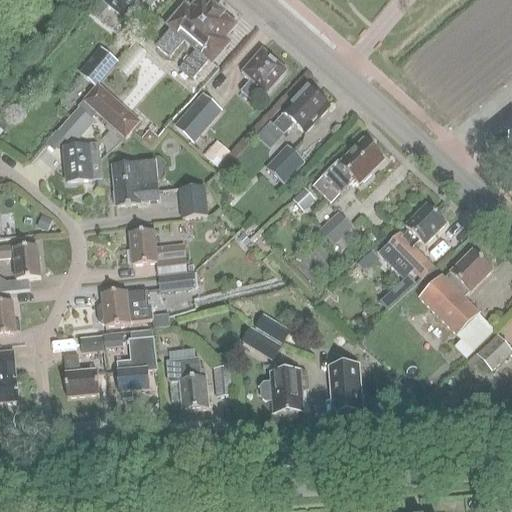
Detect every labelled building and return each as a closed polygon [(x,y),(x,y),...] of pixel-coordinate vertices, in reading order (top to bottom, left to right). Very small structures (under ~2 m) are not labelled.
[(143,5),(144,5),(147,0),(98,0),(98,1),(128,24),(143,5)] [(201,0),(190,13),(185,8),(168,28),(172,32),(156,50),(169,61),(184,43),(195,52),(179,70),(193,82),(209,63),(212,66),(229,46),(224,42),(235,28),(202,0),(201,0)] [(93,90),(113,64),(97,52),(77,78),(93,90)] [(285,75),(263,54),(242,78),(250,85),(241,95),(249,102),(260,90),(266,96),(285,75)] [(81,106),(107,127),(126,142),(142,123),(97,87),(81,106)] [(291,104),(294,107),(274,128),(283,137),(284,138),(294,127),(306,138),(330,111),(305,89),(291,104)] [(193,146),(222,114),(203,97),(175,130),(193,146)] [(4,111),(0,115),(0,135),(1,136),(14,120),(4,111)] [(511,120),(490,138),(492,140),(491,144),(496,149),(500,149),(508,159),(511,155),(511,120)] [(270,125),(257,139),(271,151),(283,137),(274,128),(270,125)] [(152,149),(159,140),(150,133),(143,142),(152,149)] [(217,144),(204,158),(218,170),(230,156),(217,144)] [(322,181),(340,198),(355,183),(358,187),(361,184),(363,186),(371,178),(369,176),(383,163),(364,144),(351,157),(350,156),(339,167),(338,165),(322,181)] [(100,183),(96,148),(64,151),(67,186),(100,183)] [(305,166),(287,149),(265,171),(266,172),(284,189),(303,169),(305,166)] [(159,203),(157,182),(155,164),(112,168),(116,210),(140,208),(139,205),(159,203)] [(338,200),(321,183),(315,189),(331,206),(338,200)] [(317,201),(307,189),(295,199),(306,211),(317,201)] [(180,193),(183,223),(208,220),(205,190),(180,193)] [(417,242),(424,249),(446,227),(428,208),(405,230),(409,234),(403,240),(400,237),(388,249),(416,278),(428,266),(411,248),(417,242)] [(357,238),(352,233),(337,217),(318,236),(333,251),(337,248),(342,253),(357,238)] [(40,221),(36,232),(46,236),(50,225),(40,221)] [(367,233),(363,237),(370,245),(375,240),(367,233)] [(187,276),(184,249),(156,252),(154,234),(129,237),(132,269),(157,267),(158,279),(187,276)] [(243,237),(238,242),(245,249),(250,244),(243,237)] [(0,262),(14,261),(16,284),(27,283),(40,282),(37,250),(14,252),(14,249),(0,250),(0,262)] [(442,279),(419,302),(473,355),(494,333),(479,318),(480,317),(462,300),(468,294),(470,296),(492,273),(473,254),(450,276),(451,277),(445,282),(442,279)] [(377,262),(369,255),(355,270),(362,277),(377,262)] [(187,278),(153,281),(154,294),(188,290),(187,278)] [(388,313),(417,288),(408,279),(402,285),(380,305),(388,313)] [(27,283),(16,284),(5,285),(6,296),(28,294),(27,283)] [(148,323),(145,296),(127,298),(126,295),(102,298),(103,309),(100,309),(97,312),(98,325),(102,329),(105,329),(105,330),(130,327),(130,325),(148,323)] [(0,338),(16,337),(13,305),(0,306),(0,338)] [(169,317),(152,319),(152,323),(153,332),(170,330),(169,317)] [(271,322),(263,335),(283,348),(291,334),(271,322)] [(250,330),(241,345),(272,365),(282,350),(250,330)] [(153,334),(131,335),(131,343),(153,342),(153,334)] [(123,350),(122,338),(104,340),(105,351),(123,350)] [(511,354),(496,338),(476,357),(482,363),(492,374),(511,354)] [(101,341),(78,343),(79,357),(102,355),(101,341)] [(150,394),(148,374),(156,374),(153,342),(131,343),(130,344),(131,365),(116,366),(119,397),(122,396),(122,403),(132,402),(132,396),(150,394)] [(472,356),(460,344),(453,351),(465,363),(472,356)] [(171,362),(196,359),(195,351),(170,354),(171,362)] [(16,384),(13,355),(0,356),(0,407),(19,406),(17,383),(16,384)] [(475,357),(466,366),(472,372),(482,363),(476,357),(475,357)] [(99,399),(97,374),(78,376),(77,360),(65,361),(66,377),(65,377),(67,401),(99,399)] [(206,381),(203,381),(201,362),(170,365),(172,385),(180,384),(183,415),(209,412),(206,381)] [(361,415),(357,369),(331,371),(334,417),(361,415)] [(233,400),(231,371),(213,373),(216,402),(233,400)] [(272,377),(273,387),(264,387),(261,391),(262,402),(265,405),(274,405),(275,418),(302,416),(300,399),(303,399),(302,383),(299,383),(299,375),(272,377)]
